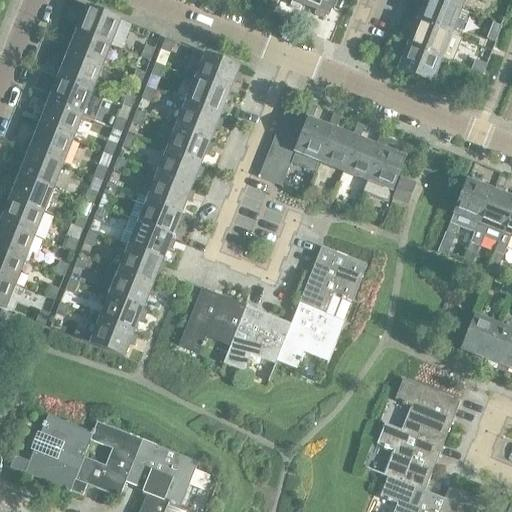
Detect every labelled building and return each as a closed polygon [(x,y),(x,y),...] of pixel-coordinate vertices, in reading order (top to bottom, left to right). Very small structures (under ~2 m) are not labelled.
[(306,0),(304,5),(328,15),(334,0),(306,0)] [(451,34),(460,11),(432,0),(425,0),(417,21),(451,34)] [(432,0),(460,11),(464,0),(432,0)] [(86,7),(76,32),(110,46),(120,21),(86,7)] [(441,59),(451,34),(417,21),(408,45),(441,59)] [(100,70),(110,46),(76,32),(66,56),(100,70)] [(170,54),(174,43),(165,39),(161,50),(170,54)] [(431,83),(441,59),(408,45),(398,69),(431,83)] [(150,61),(155,50),(145,47),(141,58),(150,61)] [(205,55),(195,80),(229,93),(239,69),(205,55)] [(91,94),(100,70),(66,56),(57,80),(91,94)] [(457,75),(460,66),(449,61),(445,70),(457,75)] [(164,67),(155,64),(151,75),(160,78),(164,67)] [(145,74),(144,74),(136,70),(131,82),(140,85),(145,74)] [(81,118),(91,94),(57,80),(47,104),(81,118)] [(219,117),(229,93),(195,80),(185,104),(219,117)] [(155,91),(146,88),(141,99),(150,103),(155,91)] [(135,98),(126,94),(121,106),(131,110),(135,98)] [(72,142),(81,118),(47,104),(38,128),(72,142)] [(210,141),(219,117),(185,104),(176,128),(210,141)] [(332,129),(328,128),(311,121),(317,108),(309,105),(304,118),(307,120),(303,131),(299,142),(295,153),(290,164),(315,173),(319,162),(332,129)] [(307,120),(304,118),(285,111),(280,122),(303,131),(307,120)] [(145,115),(136,112),(132,123),(140,127),(145,115)] [(356,139),(352,137),(335,131),(341,118),(333,115),(328,128),(332,129),(319,162),(343,172),(356,139)] [(126,122),(125,122),(117,118),(112,130),(121,133),(126,122)] [(299,142),(303,131),(280,122),(276,133),(299,142)] [(380,148),(376,146),(359,140),(364,127),(357,124),(352,137),(356,139),(343,172),(367,181),(380,148)] [(62,166),(72,142),(38,128),(28,152),(62,166)] [(200,165),(210,141),(176,128),(166,151),(200,165)] [(295,153),(299,142),(276,133),(271,144),(295,153)] [(381,133),(376,146),(380,148),(367,181),(392,191),(405,158),(383,149),(389,136),(381,133)] [(135,139),(127,136),(122,147),(131,151),(135,139)] [(116,146),(107,142),(103,154),(112,158),(116,146)] [(290,164),(295,153),(271,144),(267,155),(290,164)] [(190,189),(200,165),(166,151),(157,175),(190,189)] [(52,190),(62,166),(28,152),(19,177),(52,190)] [(285,176),(290,164),(267,155),(263,167),(285,176)] [(126,163),(117,159),(113,171),(121,174),(126,163)] [(106,170),(97,167),(93,178),(102,182),(106,170)] [(281,187),(285,176),(263,167),(258,178),(281,187)] [(181,213),(190,189),(157,175),(147,200),(181,213)] [(43,214),(52,190),(19,177),(9,201),(43,214)] [(401,178),(393,199),(406,204),(415,183),(401,178)] [(478,224),(491,190),(467,181),(453,215),(478,224)] [(116,187),(107,184),(103,195),(111,199),(116,187)] [(502,234),(511,207),(511,198),(491,190),(478,224),(502,234)] [(97,195),(96,194),(88,191),(83,202),(92,206),(97,195)] [(181,213),(147,200),(138,196),(128,220),(171,237),(181,213)] [(0,224),(33,238),(43,214),(9,201),(0,223),(0,224)] [(511,237),(511,207),(502,234),(511,237)] [(102,223),(106,212),(98,208),(93,219),(102,223)] [(78,215),(74,226),(83,229),(87,218),(78,215)] [(162,261),(171,237),(128,220),(119,244),(128,248),(162,261)] [(459,226),(450,222),(446,233),(455,237),(459,226)] [(0,252),(24,262),(33,238),(0,224),(0,252)] [(97,235),(88,232),(84,243),(93,247),(97,235)] [(475,232),(470,243),(479,247),(484,236),(475,232)] [(78,242),(77,242),(69,238),(64,250),(73,254),(78,242)] [(507,245),(498,242),(494,253),(503,256),(507,245)] [(152,285),(162,261),(128,248),(119,272),(152,285)] [(367,266),(321,248),(298,305),(324,315),(332,296),(340,299),(340,301),(344,302),(344,300),(352,303),(367,266)] [(0,280),(14,286),(24,262),(0,252),(0,280)] [(88,259),(79,256),(74,267),(83,271),(88,259)] [(68,266),(59,262),(55,274),(64,278),(68,266)] [(143,309),(152,285),(119,272),(109,296),(143,309)] [(0,308),(4,310),(14,286),(0,280),(0,308)] [(78,283),(69,280),(65,291),(73,294),(78,283)] [(511,294),(511,287),(503,284),(499,293),(511,298),(511,294)] [(59,290),(58,290),(50,286),(45,298),(54,301),(59,290)] [(206,337),(230,347),(246,307),(201,289),(181,341),(178,347),(199,355),(202,347),(203,348),(205,344),(203,343),(206,337)] [(133,333),(143,309),(109,296),(100,320),(133,333)] [(68,307),(60,303),(55,315),(64,318),(68,307)] [(344,323),(324,315),(298,305),(290,325),(277,363),(296,370),(299,363),(301,364),(302,360),(301,359),(303,353),(328,363),(344,323)] [(290,325),(246,307),(230,347),(223,365),(243,373),(246,366),(248,366),(250,362),(248,362),(250,356),(275,366),(277,363),(290,325)] [(49,315),(48,314),(40,311),(35,322),(44,326),(49,315)] [(0,328),(4,331),(4,330),(10,317),(0,312),(0,328)] [(486,361),(499,327),(474,317),(461,351),(486,361)] [(124,358),(133,333),(100,320),(90,344),(124,358)] [(510,371),(511,364),(511,332),(499,327),(486,361),(510,371)] [(442,447),(460,403),(402,380),(394,401),(402,404),(401,406),(405,407),(406,406),(412,408),(402,432),(442,447)] [(83,458),(84,459),(91,441),(90,440),(92,436),(90,435),(90,433),(47,416),(45,424),(43,423),(41,427),(43,428),(40,434),(34,451),(24,475),(26,476),(26,475),(38,479),(40,474),(49,478),(47,483),(71,492),(83,458)] [(119,500),(126,482),(125,482),(141,441),(96,423),(93,431),(91,431),(90,433),(90,435),(92,436),(90,440),(91,441),(112,449),(105,467),(84,459),(83,458),(71,492),(70,494),(72,494),(72,493),(83,497),(88,482),(98,486),(96,489),(118,498),(117,499),(119,500)] [(424,492),(442,447),(402,432),(384,425),(376,445),(384,448),(383,450),(387,451),(388,450),(394,452),(384,478),(386,479),(387,478),(424,492)] [(180,508),(198,463),(141,441),(125,482),(126,482),(137,487),(139,484),(145,487),(142,495),(147,497),(148,495),(180,508)] [(439,511),(444,500),(424,492),(387,478),(386,479),(379,498),(386,501),(386,503),(389,505),(390,503),(396,505),(393,511),(439,511)] [(448,488),(444,500),(439,511),(475,511),(480,500),(448,488)] [(189,511),(180,508),(148,495),(147,497),(140,511),(189,511)]
